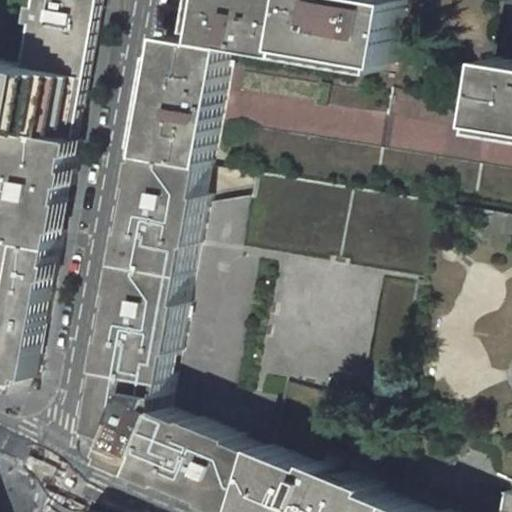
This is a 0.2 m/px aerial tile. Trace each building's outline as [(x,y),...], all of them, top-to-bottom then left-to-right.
[(41,0),(31,62),(95,72),(108,0),(41,0)] [(214,0),(208,39),(174,33),(153,152),(217,164),(224,121),(238,44),(294,54),(295,45),(398,63),(409,0),(214,0)] [(511,124),(511,58),(499,56),(492,104),(489,121),(511,124)] [(0,121),(20,125),(0,237),(0,385),(7,389),(17,370),(42,376),(95,72),(31,62),(0,57),(0,121)] [(217,164),(153,152),(103,427),(125,435),(119,449),(123,451),(121,454),(161,470),(254,510),(273,447),(247,437),(248,434),(202,415),(201,417),(175,406),(175,393),(184,349),(186,350),(194,301),(192,301),(202,242),(205,242),(214,194),(211,193),(217,164)] [(445,511),(384,487),(386,481),(373,476),(366,480),(339,468),(341,463),(344,457),(330,451),(325,463),(275,442),(273,447),(254,510),(260,511),(445,511)]
